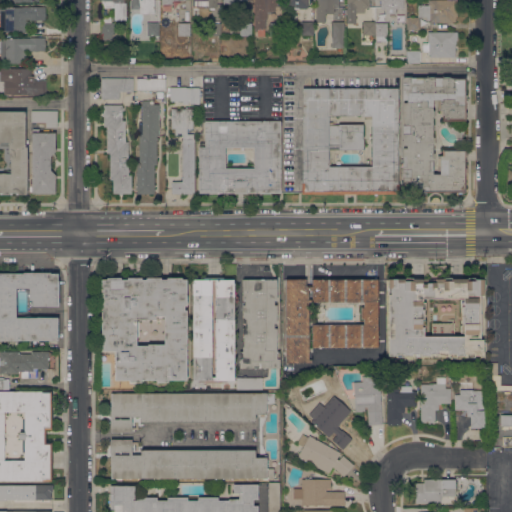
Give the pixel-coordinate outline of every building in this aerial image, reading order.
[(124,0),(124,3),(126,3),(126,20),(114,20),(114,8),(101,8),(101,0),(124,0)] [(154,0),(154,13),(139,13),(139,8),(130,8),(130,0),(154,0)] [(217,0),(217,7),(214,7),(214,9),(209,9),(209,7),(208,7),(208,1),(193,0),(217,0)] [(277,0),(277,6),(275,6),(275,11),(267,11),(267,19),(265,19),(265,28),(254,28),(253,0),(277,0)] [(307,0),(307,7),(306,7),(306,8),(298,8),(298,9),(293,9),(293,8),(287,8),(287,7),(285,7),(284,0),(307,0)] [(315,0),(338,0),(338,8),(332,8),(332,13),(324,13),(324,22),(315,22),(315,7),(315,0)] [(346,0),(369,0),(369,7),(367,7),(367,8),(364,8),(364,13),(355,13),(355,23),(346,23),(346,0)] [(403,0),(403,8),(395,8),(395,14),(385,14),(385,9),(382,9),(382,8),(380,8),(380,0),(403,0)] [(457,0),(457,17),(455,17),(455,22),(453,22),(429,22),(429,20),(426,20),(426,16),(417,16),(417,5),(428,5),(428,0),(457,0)] [(45,20),(29,20),(30,19),(25,19),(25,32),(0,32),(0,6),(30,7),(30,6),(45,6),(45,20)] [(114,35),(111,35),(111,40),(103,40),(103,35),(99,34),(100,15),(111,16),(111,23),(114,23),(114,35)] [(419,17),(419,29),(406,29),(406,17),(419,17)] [(208,36),(208,27),(206,27),(206,23),(210,23),(210,22),(220,21),(221,35),(208,36)] [(301,21),(313,21),(313,35),(301,35),(301,21)] [(375,21),(375,35),(363,35),(363,21),(375,21)] [(146,36),(147,22),(159,23),(159,36),(146,36)] [(282,23),(282,35),(270,35),(270,22),(282,23)] [(344,22),(344,47),(332,47),(332,22),(344,22)] [(177,36),(177,23),(190,23),(190,36),(177,36)] [(239,35),(239,23),(251,23),(251,35),(239,35)] [(387,36),(386,36),(386,40),(376,40),(376,36),(375,36),(375,23),(387,23),(387,36)] [(427,32),(457,32),(457,40),(456,40),(456,44),(455,44),(455,57),(429,57),(429,55),(428,55),(428,51),(422,51),(422,42),(427,42),(427,32)] [(0,38),(30,38),(30,37),(44,37),(44,41),(45,41),(45,47),(45,51),(29,51),(29,50),(25,50),(25,63),(5,63),(0,63),(0,38)] [(419,52),(420,52),(420,61),(420,63),(406,63),(406,50),(419,50),(419,52)] [(9,68),(30,68),(30,78),(33,78),(33,80),(45,80),(45,94),(33,94),(33,95),(27,95),(27,94),(3,94),(3,80),(0,80),(0,68),(8,68),(9,68)] [(402,192),(402,148),(406,148),(406,145),(402,145),(402,102),(407,102),(407,100),(402,100),(402,76),(411,76),(411,77),(426,77),(426,76),(435,76),(435,77),(442,77),(442,76),(449,76),(449,78),(465,77),(465,95),(467,95),(467,101),(465,101),(465,112),(467,112),(467,115),(465,115),(465,121),(441,121),(441,110),(440,110),(439,100),(432,100),(432,110),(433,110),(433,118),(432,118),(432,137),(433,137),(433,145),(432,145),(432,153),(433,153),(433,161),(432,161),(432,174),(440,174),(439,155),(442,155),(441,149),(465,149),(465,151),(466,151),(466,158),(465,158),(465,168),(466,168),(466,175),(465,175),(465,192),(462,192),(462,194),(456,194),(456,192),(450,192),(450,194),(443,194),(443,192),(426,192),(426,194),(418,194),(418,192),(412,192),(412,194),(406,194),(406,192),(402,192)] [(133,78),(133,91),(119,91),(119,99),(100,99),(100,77),(133,78)] [(165,78),(165,91),(136,91),(136,78),(165,78)] [(199,104),(190,104),(190,102),(188,102),(188,104),(183,104),(183,101),(169,101),(169,87),(186,87),(186,88),(199,88),(199,104)] [(301,194),(301,183),(302,183),(302,88),(398,88),(398,184),(399,184),(399,194),(301,194)] [(141,100),(149,100),(149,101),(153,101),(153,104),(159,104),(159,111),(159,114),(159,136),(156,136),(156,165),(154,165),(154,194),(136,194),(136,163),(139,163),(139,133),(141,133),(141,100)] [(122,105),(122,107),(123,107),(123,110),(122,110),(122,120),(125,120),(125,142),(128,142),(128,169),(129,169),(129,172),(128,172),(128,175),(131,175),(131,187),(132,187),(132,191),(131,191),(131,193),(122,193),(122,195),(119,195),(119,193),(112,193),(112,180),(109,180),(109,153),(106,153),(106,126),(103,126),(103,116),(101,116),(101,113),(103,113),(103,104),(122,105)] [(193,139),(194,139),(194,194),(171,193),(171,181),(175,181),(175,180),(178,180),(178,181),(182,181),(182,176),(180,176),(180,173),(182,173),(182,139),(182,135),(174,135),(174,129),(170,129),(170,108),(176,108),(176,110),(180,110),(180,108),(193,108),(193,129),(187,129),(187,134),(193,134),(193,139)] [(57,111),(57,127),(45,127),(45,126),(44,126),(44,124),(36,124),(36,122),(31,122),(31,110),(57,111)] [(0,194),(0,111),(25,111),(25,147),(27,147),(27,194),(15,194),(15,192),(10,192),(10,194),(0,194)] [(233,194),(233,193),(219,193),(219,194),(209,194),(209,193),(198,193),(198,146),(204,146),(204,121),(280,121),(280,193),(270,193),(270,194),(260,194),(260,193),(247,193),(247,194),(233,194)] [(55,194),(32,193),(32,128),(38,128),(38,132),(55,132),(55,151),(50,156),(50,170),(55,175),(55,194)] [(192,380),(193,279),(203,279),(203,277),(207,277),(207,276),(219,276),(219,269),(221,269),(221,276),(222,276),(222,277),(223,277),(223,279),(234,279),(234,380),(192,380)] [(0,340),(0,273),(23,273),(49,273),(57,273),(57,281),(58,281),(58,306),(32,306),(32,305),(29,305),(29,288),(16,288),(16,318),(26,318),(26,315),(30,315),(37,317),(58,317),(58,340),(0,340)] [(129,380),(115,380),(115,351),(101,351),(101,279),(107,279),(107,278),(121,278),(121,279),(127,279),(127,277),(141,277),(141,279),(145,279),(145,278),(161,278),(161,279),(166,279),(166,277),(181,277),(181,279),(186,279),(186,306),(184,306),(184,310),(186,310),(187,380),(168,380),(168,382),(156,382),(156,380),(141,380),(141,382),(129,382),(129,380)] [(449,354),(447,354),(447,356),(438,356),(438,357),(431,357),(431,354),(429,354),(429,356),(420,356),(420,357),(413,357),(413,354),(412,354),(412,355),(404,356),(404,357),(397,357),(397,356),(388,356),(388,279),(404,279),(404,280),(405,280),(405,277),(413,277),(413,279),(443,278),(451,278),(451,279),(467,279),(467,278),(475,277),(475,279),(483,279),(483,296),(480,296),(480,339),(483,339),(483,355),(473,355),(473,357),(466,357),(466,354),(465,354),(465,356),(456,356),(456,357),(449,357),(449,354)] [(277,279),(277,300),(274,300),(274,305),(277,305),(277,323),(274,323),(274,328),(277,328),(277,351),(280,351),(280,368),(240,368),(240,351),(242,351),(243,279),(277,279)] [(285,363),(285,279),(306,279),(306,286),(312,286),(312,279),(378,279),(378,347),(312,347),(312,325),(363,325),(363,319),(361,319),(361,307),(363,307),(363,302),(308,302),(308,359),(311,359),(311,363),(285,363)] [(0,351),(18,351),(18,354),(32,353),(32,351),(48,351),(48,368),(37,368),(37,378),(21,378),(21,371),(19,371),(19,373),(0,373),(0,351)] [(382,424),(368,425),(367,407),(364,407),(365,411),(355,412),(353,382),(362,382),(362,375),(373,374),(373,381),(380,381),(382,424)] [(236,377),(262,377),(262,389),(236,389),(236,377)] [(386,377),(401,377),(401,386),(411,386),(411,391),(416,391),(416,406),(406,406),(406,407),(404,407),(404,412),(401,412),(401,423),(400,423),(400,425),(397,425),(397,424),(396,424),(396,425),(391,425),(391,424),(390,424),(390,425),(387,425),(387,423),(386,377)] [(432,384),(432,383),(436,383),(436,377),(445,377),(445,388),(450,388),(450,403),(440,403),(440,404),(438,404),(438,410),(435,410),(435,420),(434,420),(434,422),(429,422),(429,421),(426,421),(426,422),(421,422),(421,420),(420,420),(420,384),(432,384)] [(470,416),(466,416),(466,409),(454,409),(454,391),(459,391),(459,389),(473,389),(473,390),(484,390),(484,428),(470,428),(470,416)] [(42,481),(42,480),(0,480),(0,392),(42,392),(42,391),(52,391),(52,429),(45,429),(45,442),(52,442),(52,481),(42,481)] [(274,393),(274,403),(267,403),(267,414),(255,414),(255,421),(141,421),(141,416),(132,416),(132,432),(110,432),(110,406),(111,406),(111,393),(274,393)] [(338,426),(353,439),(343,450),(331,439),(335,435),(333,433),(329,437),(311,421),(313,418),(308,414),(319,402),(324,406),(333,395),(351,412),(338,426)] [(511,428),(509,428),(509,429),(503,429),(503,426),(500,426),(500,414),(511,414),(511,428)] [(338,460),(343,455),(353,465),(343,477),(332,467),(329,473),(308,462),(307,463),(304,462),(305,460),(302,458),(301,460),(299,459),(299,457),(297,456),(303,446),(297,443),(302,434),(308,437),(309,435),(340,452),(336,459),(338,460)] [(111,465),(110,465),(110,439),(131,439),(131,455),(141,455),(141,450),(255,450),(255,454),(267,454),(267,468),(274,468),(274,478),(111,478),(111,465)] [(301,479),(330,479),(330,489),(326,489),(326,491),(344,491),(344,505),(324,505),(301,505),(301,488),(301,479)] [(415,483),(423,482),(423,479),(455,479),(455,495),(456,495),(456,503),(441,503),(415,503),(415,483)] [(268,511),(268,483),(279,483),(279,511),(268,511)] [(110,511),(110,485),(134,485),(134,499),(132,499),(132,500),(136,500),(136,497),(157,497),(157,500),(167,500),(167,497),(187,497),(187,500),(198,500),(198,497),(218,497),(218,500),(228,500),(228,499),(238,499),(238,492),(233,492),(233,484),(258,484),(258,499),(253,499),(253,505),(258,505),(258,511),(110,511)] [(0,485),(52,485),(53,492),(50,492),(50,499),(0,499),(0,485)]
